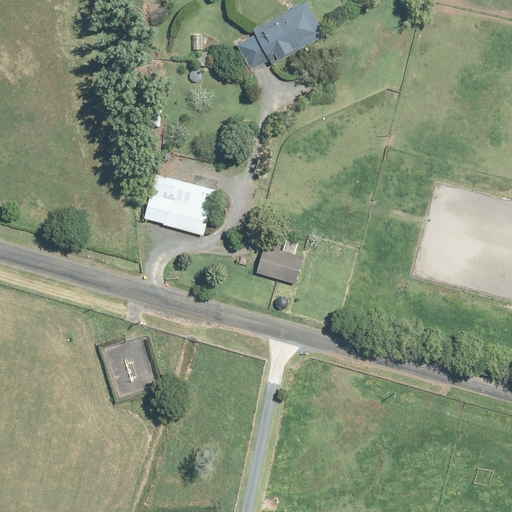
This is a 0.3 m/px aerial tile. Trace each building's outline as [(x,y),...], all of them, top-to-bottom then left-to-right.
[(326,35),(309,2),(255,30),(258,34),(239,45),(252,70),(271,60),(273,63),(326,35)] [(199,8),(186,15),(191,24),(204,17),(199,8)] [(205,34),(192,34),(192,51),(205,51),(205,34)] [(203,82),(204,71),(192,69),(191,81),(203,82)] [(255,100),(236,99),(234,118),(254,119),(255,100)] [(216,190),(157,174),(145,219),(204,235),(216,190)] [(304,257),(296,255),(299,241),(286,238),(282,251),(265,247),(258,272),(297,283),(304,257)] [(155,383),(141,341),(110,351),(124,393),(155,383)]
